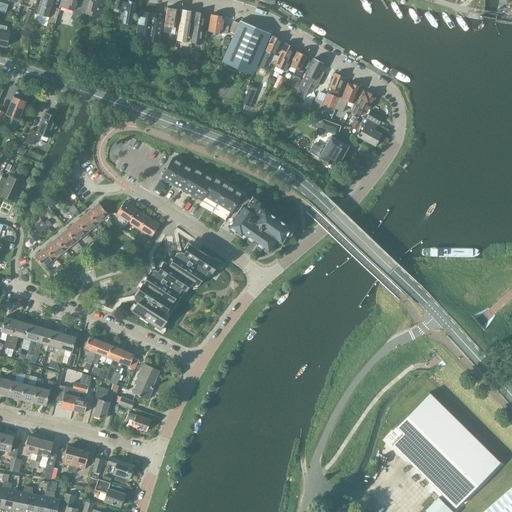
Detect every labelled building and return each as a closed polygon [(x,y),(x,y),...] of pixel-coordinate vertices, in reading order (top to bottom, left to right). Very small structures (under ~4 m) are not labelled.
[(53,8),(55,0),(40,0),(40,4),(37,3),(35,10),(37,11),(37,13),(39,14),(39,16),(39,17),(46,19),(47,18),(48,17),(49,17),(48,23),(55,25),(59,10),(53,8)] [(80,12),(83,0),(61,0),(60,7),(74,10),(71,18),(78,20),(80,12)] [(100,18),(105,0),(90,0),(90,1),(86,0),(83,0),(80,12),(78,20),(84,22),(86,14),(100,18)] [(127,4),(125,3),(125,0),(112,0),(110,9),(122,13),(121,16),(122,19),(124,22),(132,24),(136,3),(130,1),(127,3),(127,4)] [(174,34),(178,9),(168,8),(164,32),(174,34)] [(28,31),(29,27),(34,12),(27,10),(23,25),(22,29),(28,31)] [(188,37),(192,12),(182,10),(178,35),(188,37)] [(141,11),(137,33),(148,35),(147,40),(158,42),(162,24),(163,18),(155,17),(156,14),(141,11)] [(203,32),(206,14),(196,12),(191,43),(198,44),(200,32),(203,32)] [(227,33),(229,26),(223,25),(224,17),(211,15),(208,30),(227,33)] [(235,33),(229,46),(222,61),(252,74),(257,64),(263,67),(270,52),(275,54),(281,40),(272,36),(266,49),(263,48),(271,33),(240,20),(239,23),(234,22),(231,31),(235,33)] [(4,34),(5,27),(0,25),(0,45),(5,47),(8,35),(4,34)] [(285,70),(290,61),(288,60),(294,48),(285,43),(275,65),(285,70)] [(302,79),(300,78),(304,70),(302,69),(307,56),(297,51),(291,65),(296,68),(293,75),(295,76),(291,85),(298,88),(302,79)] [(48,58),(47,63),(57,65),(58,61),(59,57),(49,55),(48,58)] [(317,84),(323,74),(320,72),(324,64),(313,59),(305,74),(304,77),(317,84)] [(190,64),(188,70),(196,73),(198,66),(190,64)] [(335,110),(340,98),(339,93),(345,77),(335,73),(322,105),(335,110)] [(279,89),(281,85),(285,77),(280,75),(274,87),(279,89)] [(354,102),(357,95),(360,87),(348,83),(338,109),(344,111),(349,100),(354,102)] [(251,107),(252,103),(257,89),(248,86),(244,97),(241,103),(251,107)] [(367,111),(375,96),(364,90),(358,101),(355,100),(351,109),(357,113),(360,107),(367,111)] [(14,130),(26,102),(13,97),(6,115),(3,114),(4,112),(0,110),(0,122),(1,119),(9,123),(7,127),(14,130)] [(317,116),(323,101),(316,98),(310,113),(317,116)] [(53,129),(55,129),(56,128),(57,127),(57,125),(56,124),(55,123),(57,117),(45,112),(37,132),(31,129),(26,142),(33,145),(35,138),(39,140),(42,134),(49,138),(53,129)] [(380,125),(383,117),(374,112),(370,120),(380,125)] [(375,146),(381,134),(372,129),(374,123),(364,118),(355,135),(375,146)] [(338,135),(341,126),(323,119),(320,128),(338,135)] [(13,136),(10,142),(16,146),(19,140),(13,136)] [(337,167),(348,146),(331,137),(319,158),(327,162),(326,163),(328,164),(329,163),(337,167)] [(18,146),(15,151),(21,154),(24,149),(18,146)] [(193,170),(173,158),(161,179),(201,202),(204,197),(210,201),(204,210),(229,224),(228,226),(245,237),(246,235),(269,251),(278,239),(282,241),(291,228),(264,209),(259,205),(261,202),(256,199),(257,199),(253,196),(250,200),(242,194),(215,177),(213,179),(194,168),(193,170)] [(23,182),(10,176),(8,179),(2,176),(0,180),(0,196),(1,197),(2,195),(14,200),(23,182)] [(128,222),(136,209),(125,202),(116,215),(128,222)] [(88,212),(98,224),(109,215),(99,203),(88,212)] [(46,205),(40,210),(44,214),(50,209),(46,205)] [(73,205),(69,209),(73,215),(78,211),(73,205)] [(139,230),(148,217),(136,209),(128,222),(139,230)] [(87,233),(98,224),(88,212),(77,221),(87,233)] [(148,217),(139,230),(151,238),(160,225),(148,217)] [(41,220),(37,223),(43,231),(47,227),(41,220)] [(77,242),(87,233),(77,221),(67,230),(77,242)] [(66,250),(77,242),(67,230),(56,238),(66,250)] [(34,233),(29,237),(34,243),(39,239),(34,233)] [(56,259),(66,250),(56,238),(46,247),(56,259)] [(193,280),(193,281),(199,285),(208,270),(212,272),(210,275),(211,275),(219,262),(190,244),(184,253),(181,252),(180,252),(178,253),(177,253),(173,259),(169,265),(193,280)] [(45,268),(56,259),(46,247),(35,256),(45,268)] [(193,280),(169,265),(165,262),(164,261),(158,271),(156,270),(153,270),(151,271),(143,283),(177,305),(193,281),(193,280)] [(165,323),(177,305),(143,283),(135,295),(135,297),(136,300),(138,301),(132,311),(161,330),(165,323)] [(9,348),(17,320),(5,317),(4,323),(0,322),(0,337),(1,337),(2,331),(8,333),(6,341),(7,342),(6,347),(9,348)] [(25,338),(29,323),(17,320),(9,348),(13,349),(15,343),(17,344),(19,336),(25,338)] [(41,327),(29,323),(25,338),(31,340),(27,353),(33,355),(41,327)] [(53,330),(41,327),(33,355),(38,356),(42,343),(48,345),(53,330)] [(56,362),(64,334),(53,330),(48,345),(56,347),(54,353),(52,360),(56,362)] [(72,352),(76,337),(64,334),(56,362),(61,363),(63,356),(65,350),(72,352)] [(97,353),(101,341),(90,336),(85,348),(89,350),(85,362),(87,363),(84,369),(88,371),(92,363),(96,352),(97,353)] [(108,357),(112,345),(101,341),(97,353),(96,352),(92,363),(96,365),(99,359),(100,359),(101,355),(108,357)] [(111,383),(119,361),(124,350),(112,345),(108,357),(113,359),(107,374),(107,376),(105,381),(111,383)] [(134,371),(139,360),(134,358),(135,354),(124,350),(119,361),(111,383),(117,385),(121,374),(119,374),(123,363),(131,366),(130,369),(134,371)] [(74,367),(77,355),(71,353),(67,365),(74,367)] [(148,400),(154,387),(152,387),(160,371),(146,364),(137,383),(138,383),(133,393),(148,400)] [(16,381),(18,373),(13,372),(11,379),(1,377),(0,381),(0,394),(10,396),(14,380),(16,381)] [(14,380),(10,396),(22,399),(26,383),(28,383),(30,376),(18,373),(16,381),(14,380)] [(87,392),(89,386),(91,376),(83,374),(80,384),(76,396),(73,410),(85,413),(89,399),(81,397),(83,391),(87,392)] [(22,399),(34,402),(38,386),(40,386),(41,379),(30,376),(28,383),(26,383),(22,399)] [(54,392),(57,382),(49,380),(47,388),(40,386),(38,386),(34,402),(46,405),(50,391),(54,392)] [(76,396),(80,384),(75,382),(73,389),(71,395),(65,393),(61,407),(73,410),(76,396)] [(105,419),(110,402),(106,401),(110,390),(100,387),(96,398),(100,399),(94,416),(105,419)] [(399,437),(392,444),(455,507),(500,462),(429,393),(392,430),(399,437)] [(135,401),(121,397),(119,404),(132,409),(135,401)] [(148,430),(152,419),(130,412),(128,418),(135,420),(134,426),(138,427),(138,428),(141,430),(143,429),(148,430)] [(16,457),(20,442),(13,440),(14,436),(1,433),(0,439),(0,451),(1,449),(10,451),(9,452),(12,452),(11,456),(16,457)] [(34,468),(37,453),(41,439),(29,436),(26,450),(32,452),(28,466),(34,468)] [(50,456),(51,454),(53,442),(41,439),(37,453),(34,468),(38,469),(42,454),(50,456)] [(73,472),(79,449),(68,446),(63,463),(69,465),(69,471),(73,472)] [(86,470),(91,452),(79,449),(73,472),(77,473),(80,468),(86,470)] [(57,455),(51,454),(50,456),(48,465),(47,464),(43,477),(50,479),(57,455)] [(112,472),(114,472),(114,473),(118,474),(116,479),(126,482),(127,478),(130,478),(130,477),(131,477),(133,472),(132,471),(134,466),(110,457),(108,463),(108,464),(114,466),(112,472)] [(19,473),(22,460),(15,458),(12,471),(19,473)] [(100,474),(104,460),(95,458),(92,471),(100,474)] [(120,506),(125,494),(109,488),(111,483),(98,479),(95,489),(107,493),(106,495),(105,501),(120,506)] [(13,511),(17,491),(11,490),(12,483),(8,483),(2,509),(13,511)] [(19,511),(23,511),(29,487),(25,486),(23,492),(17,491),(13,511),(19,511)] [(34,511),(38,495),(33,494),(33,488),(29,487),(23,511),(34,511)] [(511,511),(511,489),(485,511),(511,511)] [(45,511),(50,491),(46,491),(44,496),(38,495),(34,511),(45,511)] [(50,491),(45,511),(57,511),(58,507),(61,508),(62,500),(54,498),(54,492),(50,491)] [(75,500),(75,495),(66,493),(63,507),(67,508),(65,511),(77,511),(78,509),(72,507),(74,500),(75,500)] [(453,511),(439,498),(426,510),(428,511),(453,511)] [(100,511),(92,509),(94,504),(88,502),(84,511),(100,511)]
